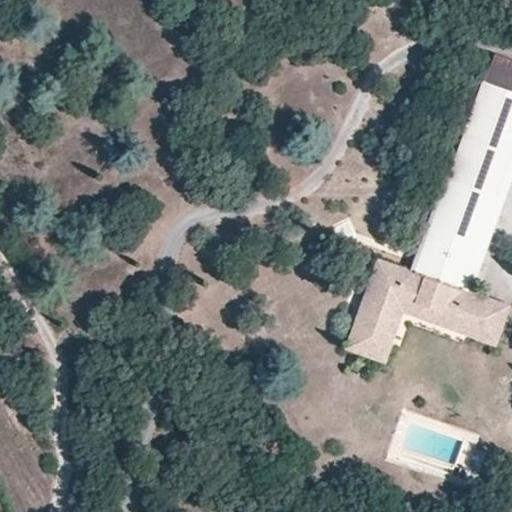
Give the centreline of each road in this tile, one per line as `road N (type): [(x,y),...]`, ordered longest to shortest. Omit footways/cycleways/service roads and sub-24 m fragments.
road 1 (track): [(133,511),(166,247),(187,220),(307,184),(347,132),(381,64),(412,47),(464,36),(511,47)]
road 2 (track): [(52,511),(60,479),(59,358),(0,264)]
